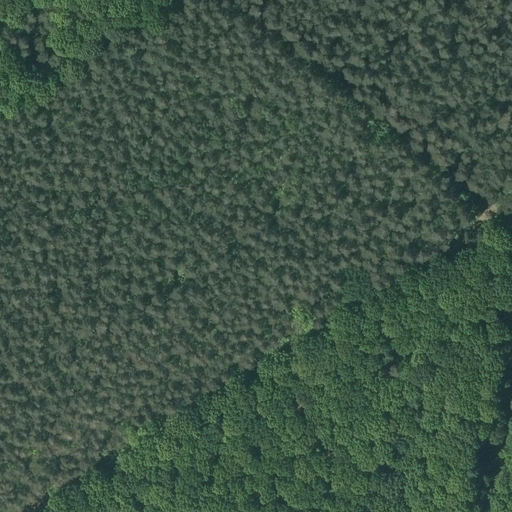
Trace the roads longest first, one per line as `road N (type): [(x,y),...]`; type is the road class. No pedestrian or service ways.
road 1 (track): [(4,511),(498,213)]
road 2 (track): [(241,0),(498,213)]
road 3 (unknown): [(0,102),(173,0)]
